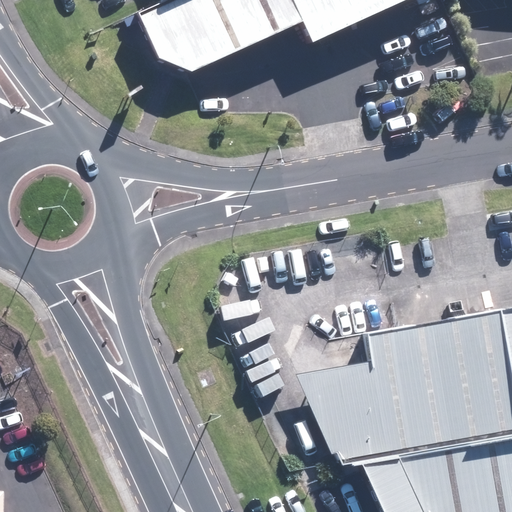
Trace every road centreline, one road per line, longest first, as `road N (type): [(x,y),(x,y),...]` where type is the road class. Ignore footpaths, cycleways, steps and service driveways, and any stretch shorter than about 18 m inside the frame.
road 1 (residential): [(511,149),(248,192)]
road 2 (secondary): [(159,456),(44,268)]
road 3 (secondary): [(102,244),(159,456)]
road 4 (residential): [(96,165),(248,192)]
road 5 (residential): [(248,192),(108,233)]
road 6 (secondary): [(0,38),(82,154)]
